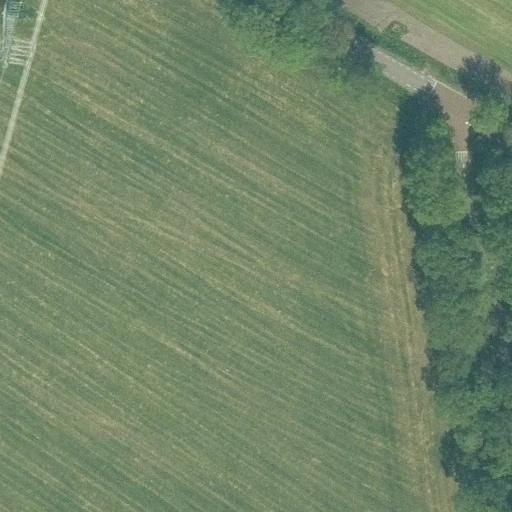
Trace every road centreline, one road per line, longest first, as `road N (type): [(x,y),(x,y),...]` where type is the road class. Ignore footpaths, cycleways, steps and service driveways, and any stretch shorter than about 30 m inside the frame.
road 1 (unclassified): [(511,364),(466,182),(464,107)]
road 2 (secondary): [(464,107),(271,0)]
